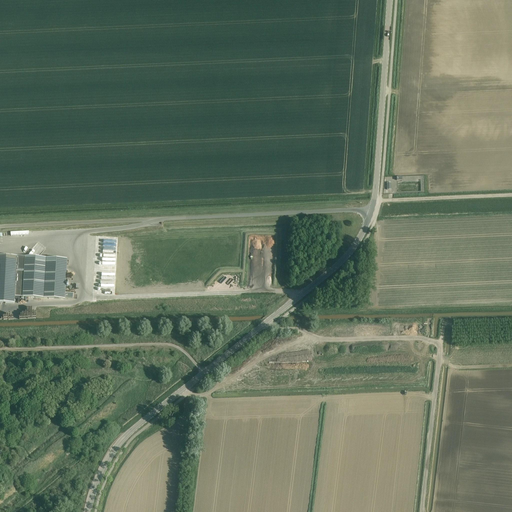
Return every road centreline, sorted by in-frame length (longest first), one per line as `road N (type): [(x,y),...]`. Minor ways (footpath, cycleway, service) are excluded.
road 1 (tertiary): [(88,511),(120,441),(349,254),(360,236),(373,201),(389,0)]
road 2 (track): [(266,322),(321,338),(420,338),(439,349)]
road 3 (track): [(421,511),(439,349)]
road 4 (track): [(380,200),(511,195)]
